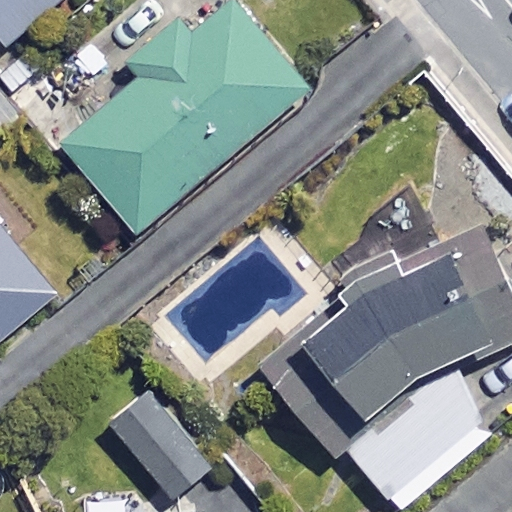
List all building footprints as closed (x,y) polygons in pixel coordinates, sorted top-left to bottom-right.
[(0,0),(0,34),(3,37),(43,0),(0,0)] [(311,74),(249,0),(205,0),(55,127),(135,222),(311,74)] [(511,274),(466,190),(254,354),(331,449),(345,438),(398,504),(498,423),(456,370),(511,324),(511,274)] [(0,328),(55,282),(0,216),(0,328)] [(203,511),(203,500),(0,511),(203,511)]
